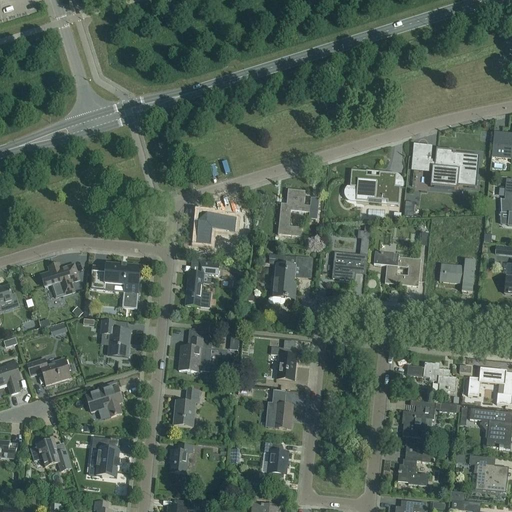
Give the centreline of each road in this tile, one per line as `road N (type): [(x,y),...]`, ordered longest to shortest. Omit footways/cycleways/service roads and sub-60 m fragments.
road 1 (residential): [(169,251),(181,198),(511,107)]
road 2 (secondary): [(171,99),(486,0)]
road 3 (residential): [(144,511),(169,251)]
road 4 (residential): [(368,509),(303,502),(321,309)]
road 5 (residential): [(368,509),(387,316)]
road 6 (residential): [(0,262),(65,241),(169,251)]
road 7 (residential): [(511,328),(387,316)]
road 8 (unclassified): [(92,116),(56,0)]
